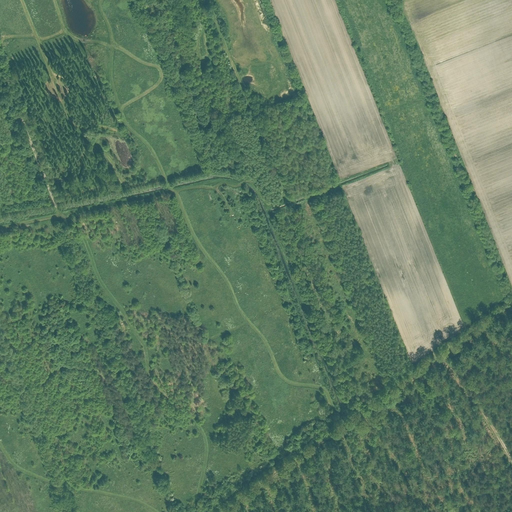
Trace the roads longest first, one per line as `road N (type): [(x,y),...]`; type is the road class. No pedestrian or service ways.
road 1 (track): [(417,373),(221,511)]
road 2 (track): [(511,461),(439,357)]
